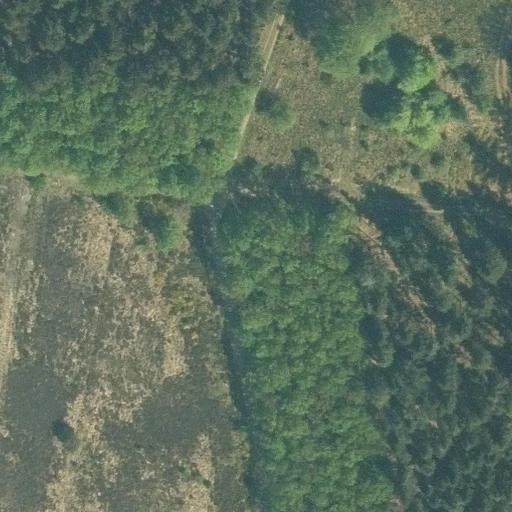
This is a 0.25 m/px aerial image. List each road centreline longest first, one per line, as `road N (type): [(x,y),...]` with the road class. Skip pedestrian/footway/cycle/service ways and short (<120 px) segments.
road 1 (track): [(283,0),(238,126),(224,251),(273,511)]
road 2 (track): [(511,198),(229,173),(105,177),(0,160)]
